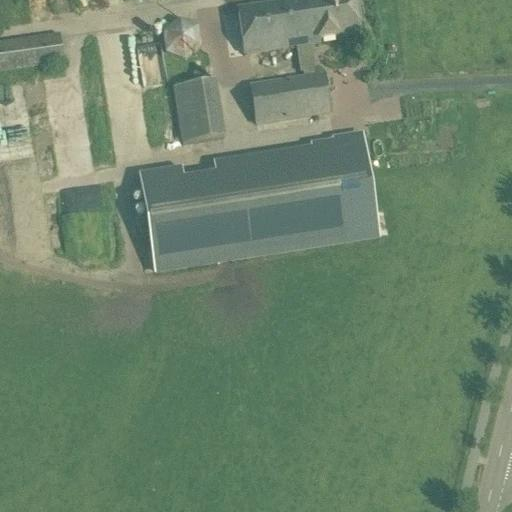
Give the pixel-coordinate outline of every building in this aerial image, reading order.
[(318,44),(361,38),(354,0),(293,0),(235,9),(243,57),(296,49),(312,47),(318,46),(318,44)] [(156,50),(189,45),(185,18),(152,24),(156,50)] [(0,74),(64,65),(59,36),(0,43),(0,74)] [(312,47),(296,49),(300,75),(302,75),(303,78),(248,86),(255,128),(330,116),(323,75),(316,76),(312,47)] [(98,57),(87,67),(97,78),(108,67),(98,57)] [(0,174),(6,197),(34,191),(10,93),(0,94),(0,174)] [(178,128),(181,146),(224,140),(221,121),(178,128)] [(181,170),(138,177),(154,273),(348,243),(376,238),(360,138),(332,143),(311,146),(312,150),(212,165),(214,176),(182,181),(181,170)]
